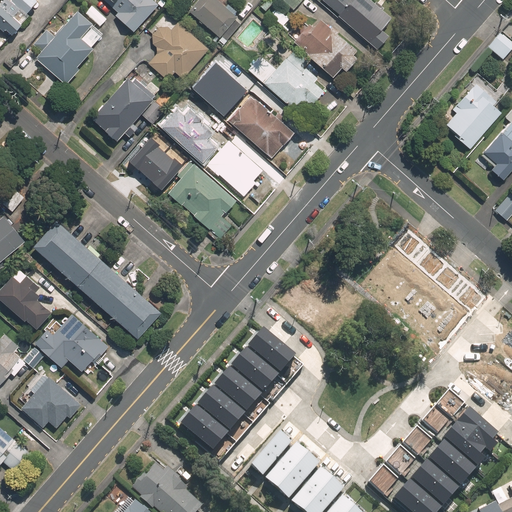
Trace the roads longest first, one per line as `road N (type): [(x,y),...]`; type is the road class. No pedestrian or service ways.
road 1 (residential): [(226,300),(258,309),(311,355),(303,415),(351,453),(378,444),(511,286)]
road 2 (residential): [(0,102),(226,300)]
road 3 (tertiary): [(226,300),(39,511)]
road 4 (tertiary): [(365,139),(226,300)]
road 5 (residential): [(365,139),(511,269)]
road 6 (tertiary): [(467,19),(365,139)]
